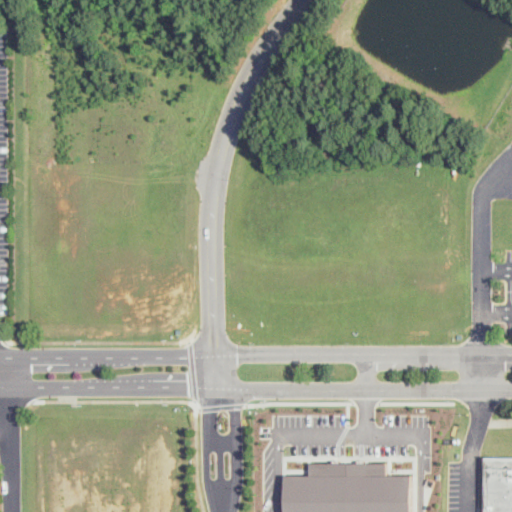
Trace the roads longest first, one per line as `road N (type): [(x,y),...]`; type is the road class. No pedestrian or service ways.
road 1 (secondary): [(0,385),(511,388)]
road 2 (secondary): [(511,353),(0,354)]
road 3 (residential): [(300,0),(244,85),(218,163),(211,241),(220,469)]
